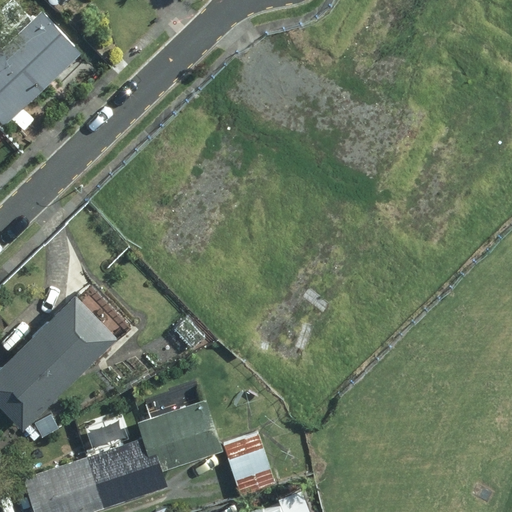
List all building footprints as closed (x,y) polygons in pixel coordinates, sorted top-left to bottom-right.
[(458,0),(387,0),(349,67),(403,97),(458,0)] [(90,47),(48,6),(4,51),(0,47),(0,105),(16,121),(90,47)] [(511,126),(511,115),(475,94),(405,212),(448,237),(511,126)] [(269,151),(226,127),(159,246),(202,270),(269,151)] [(388,217),(344,192),(259,342),(304,367),(388,217)] [(106,349),(61,304),(0,365),(0,390),(33,423),(106,349)] [(30,469),(44,511),(75,511),(173,480),(166,460),(227,440),(213,395),(143,418),(147,430),(30,469)] [(263,432),(229,444),(246,489),(279,477),(263,432)] [(294,511),(289,498),(250,511),(294,511)]
